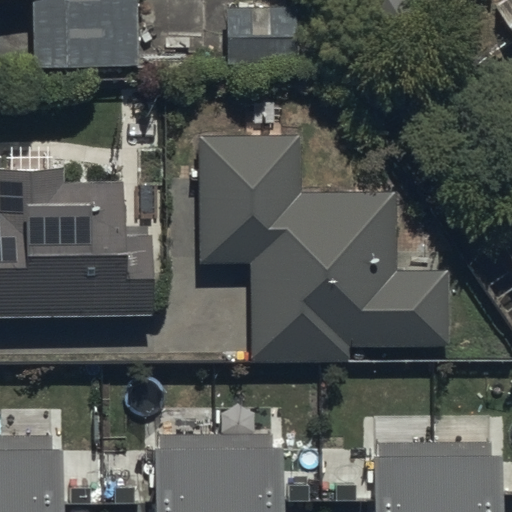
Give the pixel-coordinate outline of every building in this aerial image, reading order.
[(0,0),(29,1),(30,70),(138,69),(136,0),(0,0)] [(294,57),(292,0),(274,0),(220,2),(222,59),(294,57)] [(511,0),(506,0),(497,7),(511,29),(511,0)] [(447,348),(445,273),(394,272),(394,191),(300,193),(298,135),(194,138),(198,263),(247,262),(250,363),(349,360),(349,351),(447,348)] [(0,321),(153,318),(151,234),(123,235),(122,184),(65,185),(64,170),(0,171),(0,321)] [(322,382),(255,382),(256,425),(323,425),(322,382)] [(63,511),(63,443),(0,442),(0,511),(63,511)] [(285,511),(285,445),(157,445),(157,511),(285,511)] [(503,511),(503,450),(375,451),(375,511),(503,511)]
